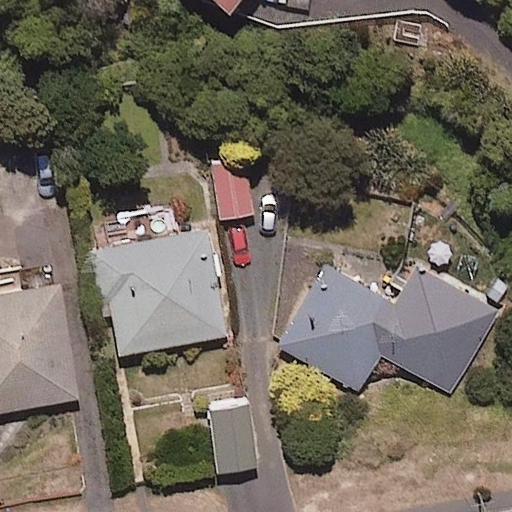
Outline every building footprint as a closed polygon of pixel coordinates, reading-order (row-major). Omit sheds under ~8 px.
[(245,155),(210,159),(215,213),(251,209),(245,155)] [(224,331),(205,222),(93,243),(112,351),(224,331)] [(395,298),(325,258),(276,342),(358,390),(380,352),(452,394),(501,311),(416,262),(395,298)] [(0,405),(74,393),(54,272),(0,281),(0,405)] [(254,460),(243,394),(203,401),(215,467),(254,460)]
